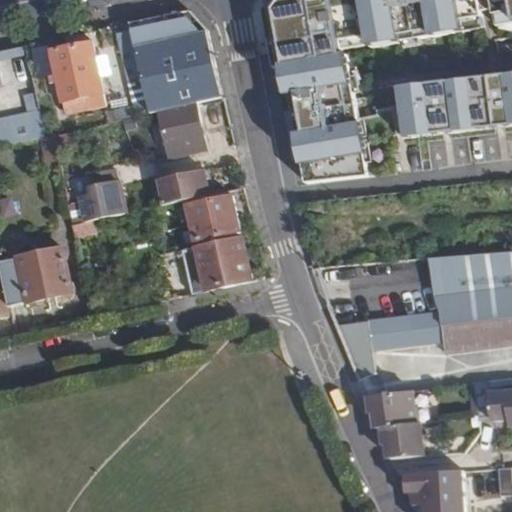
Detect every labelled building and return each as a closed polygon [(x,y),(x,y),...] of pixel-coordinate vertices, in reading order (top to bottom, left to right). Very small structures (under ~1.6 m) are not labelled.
[(511,0),(276,0),(267,15),(277,74),(296,147),(307,186),(337,183),(372,179),(353,50),(511,29),(511,0)] [(189,12),(130,25),(131,32),(117,36),(133,107),(113,109),(116,123),(142,117),(156,114),(163,113),(197,105),(224,99),(209,33),(189,12)] [(93,44),(51,53),(61,103),(64,102),(67,114),(87,109),(85,98),(103,94),(104,94),(93,44)] [(511,77),(399,92),(406,146),(511,132),(511,77)] [(85,98),(87,109),(106,105),(103,94),(85,98)] [(207,153),(197,105),(163,113),(164,120),(172,160),(207,153)] [(40,111),(0,119),(0,147),(45,138),(46,138),(40,111)] [(164,120),(163,113),(156,114),(157,122),(164,120)] [(46,138),(45,138),(51,163),(60,160),(55,136),(46,138)] [(116,171),(87,177),(90,189),(119,183),(116,171)] [(211,197),(205,171),(157,182),(162,208),(174,205),(211,197)] [(86,225),(125,216),(119,183),(90,189),(78,192),(86,225)] [(242,232),(234,196),(191,206),(198,242),(242,232)] [(249,263),(243,239),(182,253),(185,266),(198,263),(201,273),(249,263)] [(0,260),(4,281),(10,309),(74,293),(64,249),(29,257),(26,244),(0,249),(0,260)] [(511,252),(430,260),(439,311),(441,327),(511,318),(511,252)] [(198,263),(185,266),(188,276),(201,273),(198,263)] [(254,284),(249,263),(201,273),(203,282),(190,286),(192,297),(254,284)] [(203,282),(201,273),(188,276),(190,286),(203,282)] [(0,319),(12,317),(10,309),(4,281),(0,281),(0,319)] [(376,369),(374,353),(445,344),(448,355),(511,347),(511,318),(441,327),(439,311),(369,322),(338,326),(355,371),(376,369)] [(369,397),(368,407),(372,415),(376,417),(375,423),(377,429),(383,431),(382,441),(390,461),(426,457),(422,425),(418,426),(415,392),(369,397)] [(511,393),(476,395),(479,422),(509,420),(511,419),(511,393)] [(511,469),(496,473),(501,496),(511,493),(511,469)]
